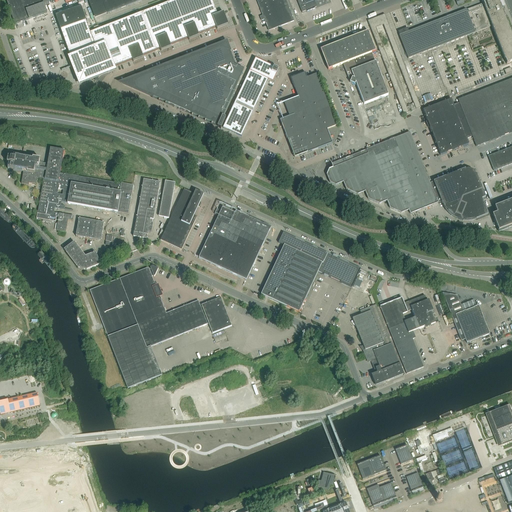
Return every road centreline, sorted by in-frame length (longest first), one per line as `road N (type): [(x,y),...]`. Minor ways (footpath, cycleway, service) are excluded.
road 1 (unclassified): [(432,228),(395,220),(158,112),(22,81),(0,30)]
road 2 (unclassified): [(365,395),(340,342),(157,257),(77,280),(0,197)]
road 3 (unclassified): [(182,178),(402,276)]
road 4 (unclassified): [(131,435),(319,416),(365,395)]
road 5 (unclassified): [(235,0),(261,49),(392,0)]
road 6 (secondary): [(157,146),(81,123),(0,113)]
road 7 (unclassified): [(365,395),(511,339)]
road 8 (secondary): [(430,261),(298,209)]
road 9 (unclassified): [(131,435),(0,449)]
road 10 (unknown): [(54,252),(84,213),(120,220),(143,259)]
road 11 (secondary): [(298,209),(187,158)]
road 12 (secondary): [(187,158),(298,209)]
